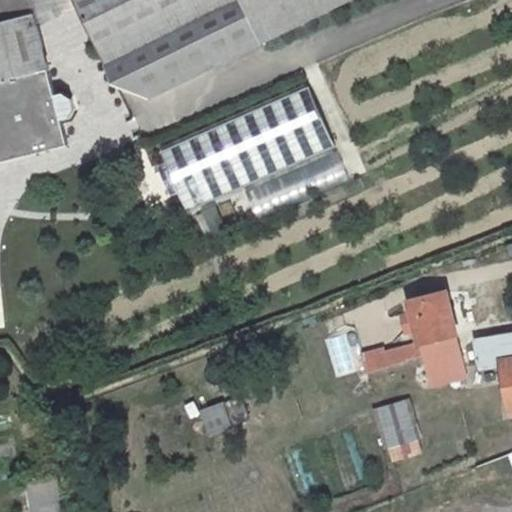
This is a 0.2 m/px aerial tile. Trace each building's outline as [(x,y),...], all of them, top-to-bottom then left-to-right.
[(32,0),(0,0),(0,13),(34,4),(32,0)] [(71,0),(48,0),(53,9),(72,0),(71,0)] [(71,0),(72,0),(100,64),(231,0),(237,0),(262,50),(364,0),(71,0)] [(262,50),(237,0),(231,0),(100,64),(113,91),(170,95),(262,50)] [(32,10),(0,16),(0,148),(57,136),(54,118),(48,93),(32,10)] [(316,88),(165,145),(189,208),(340,151),(316,88)] [(56,91),(48,93),(54,118),(61,116),(67,107),(65,97),(56,91)] [(459,296),(422,305),(443,390),(480,381),(459,296)] [(511,340),(488,343),(491,368),(511,365),(511,340)] [(202,407),(209,435),(235,428),(228,401),(202,407)] [(423,405),(386,416),(397,456),(402,471),(439,460),(423,405)] [(137,511),(123,420),(101,423),(115,511),(137,511)] [(105,511),(92,431),(74,433),(84,511),(105,511)] [(339,446),(359,499),(387,489),(367,436),(339,446)] [(74,511),(70,486),(40,491),(42,511),(74,511)]
